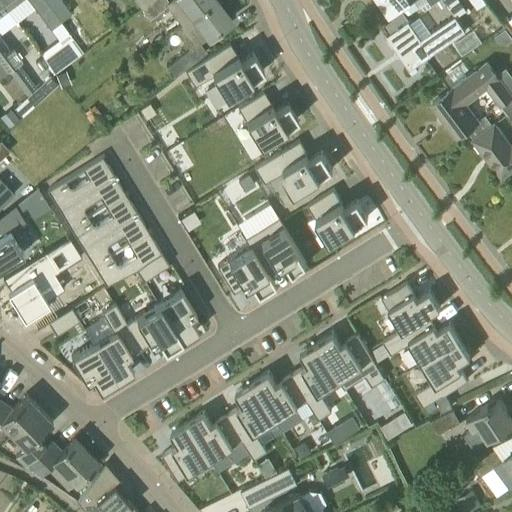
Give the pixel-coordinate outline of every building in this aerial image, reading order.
[(0,0),(0,60),(8,71),(27,96),(36,87),(28,75),(19,63),(20,62),(0,35),(0,15),(7,10),(0,0)] [(0,0),(7,10),(20,0),(29,0),(50,29),(60,21),(61,21),(51,8),(44,0),(0,0)] [(61,0),(60,0),(51,8),(61,21),(68,15),(71,13),(61,0)] [(180,24),(210,0),(169,0),(168,1),(167,0),(151,0),(141,8),(150,19),(167,6),(180,24)] [(231,19),(216,0),(210,0),(180,24),(196,45),(200,43),(231,19)] [(411,4),(408,0),(376,0),(390,19),(402,10),(411,4)] [(402,10),(390,19),(396,28),(386,35),(409,70),(430,56),(430,55),(466,31),(455,16),(421,39),(402,10)] [(60,21),(50,29),(54,34),(58,40),(68,32),(64,27),(60,21)] [(511,36),(505,28),(495,36),(499,43),(507,44),(511,39),(511,36)] [(54,71),(79,52),(69,38),(44,57),(54,71)] [(229,42),(185,70),(194,85),(213,73),(230,101),(250,88),(246,82),(264,70),(253,53),(241,61),(229,42)] [(196,45),(166,68),(174,78),(207,52),(200,43),(196,45)] [(41,71),(49,65),(44,58),(43,56),(35,62),(41,71)] [(509,116),(511,114),(511,93),(511,95),(487,62),(432,103),(457,136),(478,120),(465,103),(487,86),(509,116)] [(57,75),(61,88),(71,84),(66,71),(57,75)] [(36,87),(27,96),(34,106),(57,84),(49,76),(36,87)] [(263,90),(237,106),(264,149),(284,137),(280,130),(298,119),(287,102),(275,109),(263,90)] [(34,106),(27,96),(14,108),(22,117),(34,106)] [(150,102),(140,108),(146,119),(156,113),(150,102)] [(11,108),(1,116),(9,127),(19,119),(11,108)] [(97,108),(86,116),(101,135),(111,127),(112,126),(97,108)] [(495,123),(474,139),(473,139),(501,176),(511,168),(511,143),(511,145),(495,123)] [(0,159),(10,151),(0,139),(0,159)] [(299,139),(254,167),(264,182),(282,170),(299,198),(319,185),(315,179),(333,168),(322,150),(310,158),(299,139)] [(64,179),(48,189),(59,208),(94,186),(114,175),(102,156),(83,167),(83,169),(89,178),(73,188),(69,187),(64,180),(64,179)] [(249,174),(238,181),(245,191),(255,184),(249,174)] [(94,186),(59,208),(71,227),(87,217),(83,210),(84,206),(100,196),(106,205),(125,194),(114,175),(94,186)] [(0,206),(15,192),(0,177),(0,206)] [(334,188),(308,204),(335,246),(355,234),(351,227),(369,216),(358,199),(346,207),(334,188)] [(87,217),(71,227),(83,246),(118,224),(137,213),(125,194),(106,205),(112,216),(96,226),(92,225),(87,217)] [(0,267),(24,253),(10,230),(26,221),(15,204),(0,215),(0,267)] [(193,211),(180,219),(187,230),(200,221),(193,211)] [(118,224),(83,246),(94,265),(111,255),(106,248),(107,244),(124,234),(130,243),(149,232),(137,213),(118,224)] [(278,217),(244,237),(249,246),(250,245),(266,271),(267,271),(282,261),(290,274),(307,263),(278,217)] [(111,255),(94,265),(106,284),(136,266),(160,251),(149,232),(130,243),(135,253),(119,263),(115,262),(111,255)] [(69,237),(59,243),(68,257),(77,250),(69,237)] [(249,246),(217,266),(233,291),(250,281),(257,294),(275,283),(267,271),(266,271),(250,245),(249,246)] [(53,248),(9,274),(21,295),(24,293),(27,297),(21,300),(30,315),(55,300),(53,296),(70,285),(60,270),(65,268),(53,248)] [(160,251),(136,266),(144,279),(169,264),(160,251)] [(408,280),(382,296),(385,301),(403,330),(429,314),(441,306),(430,289),(418,297),(412,286),(408,280)] [(181,288),(158,302),(182,340),(198,330),(191,318),(197,314),(181,288)] [(126,322),(142,348),(158,338),(165,351),(182,340),(158,302),(126,322)] [(113,330),(93,342),(117,380),(126,375),(134,370),(126,358),(142,348),(126,322),(115,303),(102,311),(113,330)] [(47,320),(56,334),(79,319),(71,305),(47,320)] [(405,333),(386,344),(394,357),(413,346),(422,361),(460,338),(450,321),(438,329),(429,314),(403,330),(405,333)] [(334,330),(317,341),(340,379),(345,387),(366,374),(372,385),(385,377),(358,332),(341,342),(334,330)] [(434,381),(415,392),(424,405),(442,394),(443,394),(468,378),(458,362),(471,354),(460,338),(422,361),(434,381)] [(308,363),(292,373),(308,399),(307,399),(319,418),(332,410),(320,391),(340,379),(317,341),(300,351),(308,363)] [(93,342),(71,356),(87,382),(93,378),(100,391),(117,380),(93,342)] [(269,370),(253,380),(277,418),(307,399),(308,399),(292,373),(277,382),(269,370)] [(243,403),(228,413),(244,439),(243,439),(254,458),(267,450),(256,431),(277,418),(253,380),(236,391),(243,403)] [(452,406),(448,397),(446,393),(436,398),(443,411),(452,406)] [(11,434),(39,408),(26,394),(13,407),(2,400),(0,402),(0,423),(11,434)] [(474,448),(488,439),(488,440),(511,423),(511,416),(500,399),(489,406),(488,404),(467,419),(473,428),(465,433),(474,448)] [(25,448),(15,457),(25,466),(45,445),(36,437),(52,421),(39,408),(11,434),(25,448)] [(453,409),(444,414),(430,420),(437,433),(460,422),(453,409)] [(204,410),(185,422),(208,460),(243,439),(244,439),(228,413),(212,422),(204,410)] [(404,428),(412,422),(405,410),(396,415),(404,428)] [(179,443),(162,453),(178,479),(208,460),(185,422),(171,431),(179,443)] [(40,476),(42,474),(47,469),(67,490),(97,461),(75,438),(63,450),(52,439),(45,445),(25,466),(40,476)] [(312,451),(307,443),(302,442),(294,447),(301,458),(312,451)] [(495,449),(474,464),(481,474),(494,465),(510,489),(511,486),(511,451),(502,458),(495,449)] [(105,462),(77,500),(83,508),(86,511),(106,511),(108,511),(109,511),(138,511),(124,496),(130,491),(105,462)] [(262,468),(267,476),(277,470),(272,462),(262,468)] [(264,478),(240,490),(248,507),(273,495),(296,483),(288,466),(264,478)] [(337,468),(323,475),(328,485),(342,478),(337,468)] [(455,498),(461,511),(464,511),(481,504),(474,489),(455,498)] [(321,511),(322,511),(321,511),(315,511),(316,511),(317,508),(311,496),(307,495),(303,497),(301,493),(262,511),(321,511)] [(385,511),(401,511),(394,499),(382,507),(385,511)]
